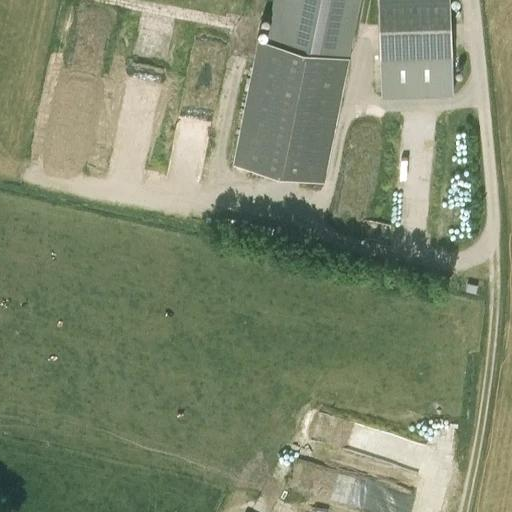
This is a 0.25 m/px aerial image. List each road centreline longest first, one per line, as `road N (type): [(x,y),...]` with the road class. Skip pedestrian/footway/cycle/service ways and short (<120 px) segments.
road 1 (unclassified): [(470,0),(496,278)]
road 2 (track): [(462,511),(496,278)]
